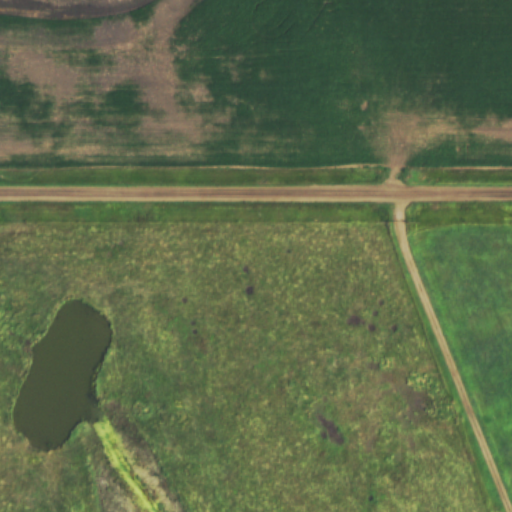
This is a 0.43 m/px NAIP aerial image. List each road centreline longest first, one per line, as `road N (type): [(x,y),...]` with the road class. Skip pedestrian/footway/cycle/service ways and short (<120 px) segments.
road 1 (residential): [(511,196),(0,195)]
road 2 (residential): [(399,196),(404,250),(508,511)]
